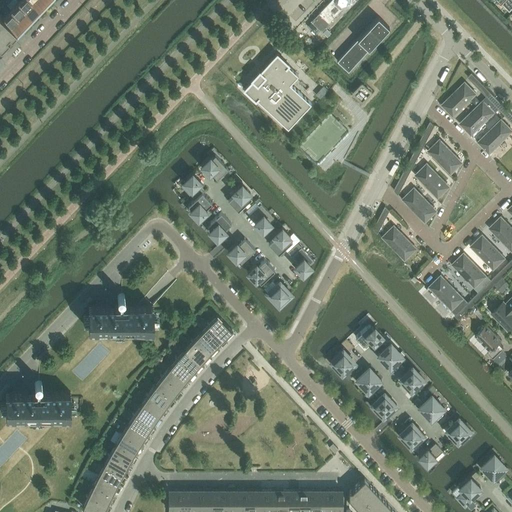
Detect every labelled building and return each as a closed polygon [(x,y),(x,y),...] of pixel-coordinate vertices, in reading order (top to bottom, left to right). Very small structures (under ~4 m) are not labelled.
[(39,6),(33,0),(19,0),(19,1),(32,14),(39,6)] [(330,0),(311,21),(321,30),(349,1),(348,0),(347,0),(330,0)] [(511,0),(502,0),(510,8),(511,6),(511,0)] [(32,14),(19,1),(11,9),(24,22),(32,14)] [(24,22),(11,9),(4,17),(17,29),(24,22)] [(0,47),(12,34),(17,29),(4,17),(0,13),(0,47)] [(348,71),(389,26),(378,16),(337,60),(348,71)] [(326,28),(323,32),(327,36),(331,32),(326,28)] [(252,79),(244,88),(255,99),(256,98),(288,127),(311,102),(290,83),(298,74),(288,64),(288,63),(277,53),(260,71),(259,70),(252,78),(252,79)] [(486,95),(490,90),(472,72),(467,76),(486,95)] [(476,93),(465,82),(442,104),(453,115),(476,93)] [(370,91),(362,83),(361,83),(353,92),(353,93),(361,101),(362,101),(370,92),(370,91)] [(324,86),(320,90),(324,94),(328,90),(324,86)] [(508,109),(490,90),(486,95),(504,113),(508,109)] [(494,112),(483,100),(460,123),(471,134),(494,112)] [(511,130),(511,129),(501,119),(478,141),(489,153),(511,130)] [(431,121),(430,121),(418,143),(423,147),(435,125),(434,125),(431,121)] [(462,162),(440,139),(428,150),(451,173),(462,162)] [(423,147),(418,143),(406,167),(410,172),(423,147)] [(211,157),(210,156),(201,164),(209,173),(211,171),(217,178),(228,168),(215,154),(211,157)] [(449,186),(427,163),(416,174),(438,197),(449,186)] [(398,194),(410,172),(406,167),(394,190),(398,194)] [(181,185),(194,199),(202,191),(205,189),(199,182),(201,181),(192,172),(183,180),(185,182),(181,185)] [(250,191),(242,183),(233,191),(234,193),(231,196),(234,198),(230,201),(238,210),(252,197),(248,193),(250,191)] [(437,210),(414,187),(403,198),(425,221),(437,210)] [(209,199),(202,191),(194,199),(188,204),(191,208),(190,209),(198,218),(207,210),(205,208),(209,205),(206,202),(209,199)] [(274,217),(261,203),(250,213),(256,220),(254,221),(262,230),(271,222),(270,220),(274,217)] [(386,206),(385,205),(373,229),(377,233),(378,233),(390,210),(389,210),(386,206)] [(211,228),(209,230),(217,239),(226,230),(225,228),(231,222),(221,211),(207,224),(211,228)] [(511,227),(501,216),(490,227),(511,250),(511,227)] [(417,248),(394,225),(383,236),(405,259),(417,248)] [(274,242),(271,245),(278,253),(285,246),(285,247),(288,250),(297,242),(300,239),(293,232),(290,235),(282,226),(273,234),(275,236),(272,239),(274,242)] [(505,257),(482,234),(471,245),(493,268),(505,257)] [(237,241),(228,250),(236,259),(237,257),(241,261),(255,248),(247,240),(244,243),(241,240),(238,243),(237,241)] [(314,260),(301,246),(290,256),(296,263),(294,265),(303,274),(312,265),(310,264),(314,260)] [(486,275),(464,252),(452,264),(475,286),(486,275)] [(258,264),(256,262),(247,271),(255,280),(257,278),(260,282),(274,269),(264,258),(258,264)] [(511,266),(511,261),(510,260),(492,278),(496,282),(511,266)] [(463,298),(441,275),(429,286),(452,309),(463,298)] [(503,277),(494,285),(502,292),(510,284),(503,277)] [(496,282),(492,278),(473,296),(477,300),(496,282)] [(278,281),(267,292),(280,306),(292,294),(283,284),(282,285),(278,281)] [(473,296),(455,315),(459,319),(470,307),(474,303),(477,300),(473,296)] [(508,329),(511,325),(511,297),(506,303),(503,301),(492,312),(508,329)] [(6,417),(14,417),(0,431),(0,482),(26,455),(28,453),(63,417),(71,417),(71,408),(145,330),(153,330),(153,304),(152,304),(136,304),(124,304),(122,304),(97,304),(89,304),(89,311),(89,330),(97,330),(46,383),(40,391),(15,391),(6,391),(6,398),(6,417)] [(215,315),(213,317),(208,322),(223,337),(227,334),(224,331),(229,326),(230,328),(231,327),(217,313),(215,315)] [(208,322),(205,325),(200,330),(216,345),(219,341),(223,337),(208,322)] [(369,323),(355,336),(363,344),(366,341),(369,344),(372,341),(374,343),(383,334),(374,325),(373,327),(369,323)] [(478,332),(475,334),(490,350),(488,352),(493,358),(499,364),(508,355),(502,349),(504,348),(499,343),(502,340),(486,324),(483,327),(481,326),(479,327),(478,328),(477,330),(478,332)] [(200,330),(196,334),(192,338),(208,353),(216,345),(200,330)] [(192,338),(188,343),(184,347),(200,361),(208,353),(192,338)] [(377,354),(386,364),(387,363),(391,367),(403,356),(390,342),(377,354)] [(193,370),(196,366),(200,361),(184,347),(177,356),(193,370)] [(354,363),(350,359),(351,358),(342,348),(330,360),(343,373),(354,363)] [(185,378),(189,374),(193,370),(177,356),(169,365),(185,378)] [(511,359),(509,357),(500,365),(505,370),(507,368),(511,373),(511,359)] [(169,365),(166,369),(162,374),(178,387),(185,378),(169,365)] [(404,380),(403,381),(412,391),(424,379),(412,365),(400,376),(404,380)] [(370,367),(366,371),(365,370),(356,379),(367,391),(370,389),(381,379),(370,367)] [(162,374),(160,377),(156,382),(154,383),(171,396),(178,387),(162,374)] [(154,383),(151,388),(147,393),(165,405),(171,396),(154,383)] [(370,389),(367,391),(365,394),(368,398),(374,394),(370,389)] [(396,404),(386,392),(382,396),(381,395),(371,404),(383,417),(396,404)] [(147,393),(144,397),(141,402),(158,415),(161,410),(165,405),(147,393)] [(418,407),(429,418),(433,415),(434,416),(444,407),(432,394),(418,407)] [(141,402),(138,407),(134,412),(152,424),(158,415),(141,402)] [(134,412),(131,417),(128,422),(145,433),(152,424),(134,412)] [(446,430),(452,436),(450,438),(453,442),(456,440),(457,442),(471,429),(459,417),(449,426),(450,427),(446,430)] [(128,422),(125,427),(121,432),(139,443),(145,433),(128,422)] [(413,422),(409,426),(408,425),(399,434),(410,446),(424,433),(413,422)] [(121,432),(118,436),(115,442),(133,453),(139,443),(121,432)] [(115,442),(112,447),(109,452),(128,462),(132,455),(133,453),(115,442)] [(333,442),(329,446),(334,452),(338,448),(333,442)] [(427,446),(418,455),(426,464),(428,462),(431,466),(445,453),(438,445),(434,448),(432,445),(429,448),(427,446)] [(109,452),(107,457),(104,462),(122,472),(125,468),(128,462),(109,452)] [(490,475),(491,474),(494,478),(506,467),(493,453),(480,465),(485,470),(488,473),(490,475)] [(104,462),(101,467),(98,473),(117,482),(122,472),(104,462)] [(475,470),(470,475),(474,479),(479,475),(475,470)] [(98,473),(96,477),(93,483),(112,492),(117,482),(98,473)] [(470,475),(459,485),(463,490),(457,496),(465,505),(478,492),(476,490),(480,486),(474,479),(470,475)] [(397,511),(364,477),(348,492),(348,496),(348,497),(362,511),(397,511)] [(93,483),(90,488),(88,494),(107,503),(112,492),(93,483)] [(180,489),(168,489),(168,511),(180,511),(180,489)] [(190,489),(180,489),(180,511),(191,511),(191,509),(190,509),(190,489)] [(201,489),(190,489),(190,509),(191,509),(201,509),(201,489)] [(212,489),(201,489),(201,509),(212,509),(212,489)] [(223,489),(212,489),(212,509),(223,509),(223,489)] [(234,489),(223,489),(223,509),(234,509),(234,489)] [(244,489),(234,489),(234,509),(244,509),(244,489)] [(255,489),(244,489),(244,509),(255,509),(255,489)] [(266,489),(255,489),(255,509),(266,509),(266,489)] [(277,489),(266,489),(266,509),(266,511),(277,511),(277,509),(277,489)] [(288,489),(277,489),(277,509),(288,509),(288,489)] [(299,489),(288,489),(288,509),(298,509),(299,509),(299,489)] [(309,489),(299,489),(299,509),(298,509),(298,511),(310,511),(310,509),(309,509),(309,489)] [(320,489),(309,489),(309,509),(310,509),(320,509),(320,489)] [(331,489),(320,489),(320,509),(331,509),(331,489)] [(331,509),(331,511),(342,511),(342,489),(331,489),(331,509)] [(88,494),(86,497),(82,505),(97,511),(102,511),(104,508),(107,503),(88,494)] [(471,509),(476,504),(472,500),(467,504),(471,509)]
